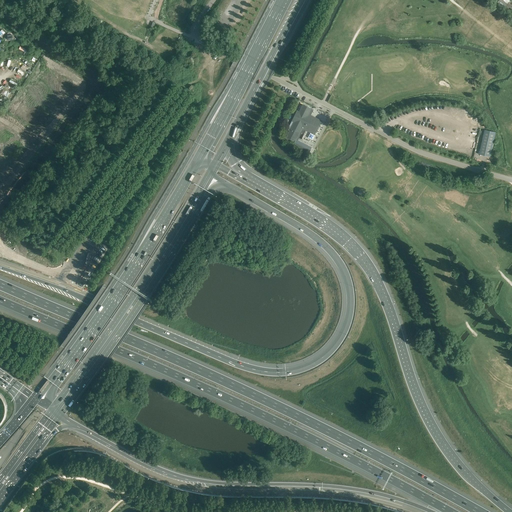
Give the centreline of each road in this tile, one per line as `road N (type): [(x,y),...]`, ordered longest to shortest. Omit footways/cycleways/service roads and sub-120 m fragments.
road 1 (motorway): [(208,173),(311,233),(343,268),(347,323),(333,348),(307,367),(243,366),(0,266)]
road 2 (motorway): [(479,511),(252,394),(0,284)]
road 3 (motorway): [(0,301),(247,408),(448,511)]
road 4 (motorway): [(508,511),(471,479),(432,425),(365,258),(337,228),(244,172)]
road 5 (motorway): [(73,424),(187,479),(352,490),(424,511)]
road 6 (unclassified): [(233,57),(413,149),(511,181)]
road 7 (primary): [(199,154),(34,402)]
road 8 (primary): [(50,410),(208,173)]
road 9 (primary): [(281,0),(199,154)]
road 10 (primary): [(225,143),(301,0)]
